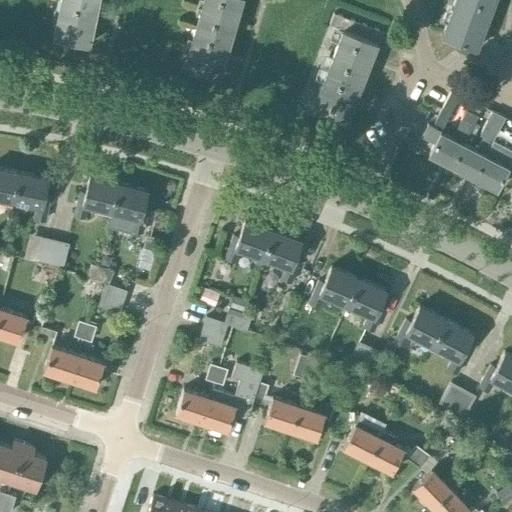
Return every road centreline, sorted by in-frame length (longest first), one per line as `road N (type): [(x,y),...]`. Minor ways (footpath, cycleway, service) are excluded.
road 1 (residential): [(121,434),(213,149)]
road 2 (residential): [(333,511),(118,441)]
road 3 (residential): [(365,206),(426,72),(408,0)]
road 4 (unclassified): [(0,98),(213,149)]
road 5 (unclassified): [(365,206),(511,278)]
road 6 (unclassified): [(213,149),(365,206)]
road 7 (residential): [(121,434),(0,395)]
